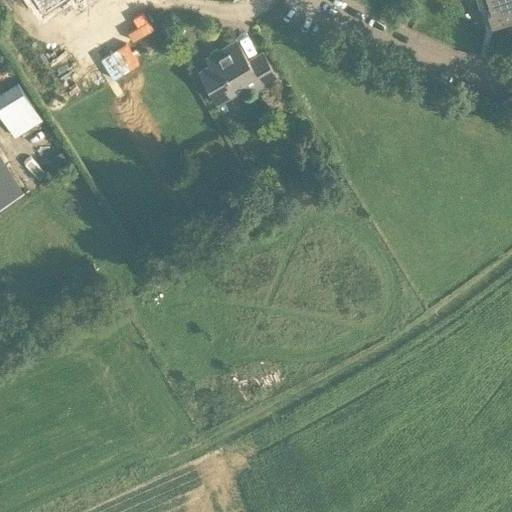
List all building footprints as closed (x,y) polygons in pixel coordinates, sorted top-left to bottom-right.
[(511,0),(488,0),(493,13),(489,14),(493,26),(511,19),(511,0)] [(256,90),(277,78),(262,52),(247,61),(235,40),(220,49),(215,48),(209,52),(208,55),(203,58),(207,64),(197,69),(217,104),(252,83),(256,90)] [(77,102),(90,94),(77,73),(64,82),(77,102)] [(2,118),(14,138),(44,120),(32,100),(2,118)] [(0,208),(23,195),(0,157),(0,208)] [(207,187),(198,193),(206,205),(215,199),(207,187)]
